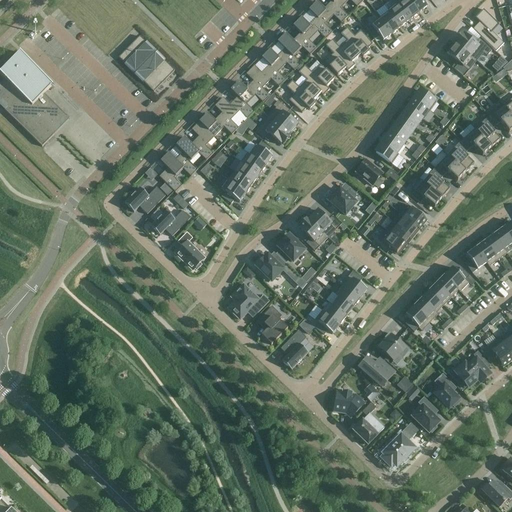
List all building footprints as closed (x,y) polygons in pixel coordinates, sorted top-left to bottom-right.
[(188,34),(212,8),(203,0),(190,0),(172,19),(188,34)] [(329,0),(331,2),(332,2),(340,9),(348,0),(357,8),(363,1),(362,0),(329,0)] [(399,0),(395,3),(410,21),(418,15),(418,14),(406,0),(399,0)] [(406,0),(418,14),(427,7),(424,3),(427,0),(406,0)] [(340,9),(332,2),(331,2),(324,9),(317,3),(308,11),(316,18),(324,25),(333,16),(341,24),(348,17),(340,9)] [(395,3),(396,5),(388,11),(401,28),(409,21),(410,21),(395,3)] [(401,28),(388,11),(380,18),(392,35),(401,28)] [(477,25),(472,30),(495,53),(503,45),(491,33),(499,26),(483,11),(475,19),(480,24),(478,26),(477,25)] [(325,40),(332,33),(324,25),(316,18),(308,25),(301,19),(293,27),(300,34),(308,41),(309,41),(318,32),(325,40)] [(392,35),(380,18),(370,25),(372,28),(367,31),(375,41),(379,37),(383,41),(392,34),(392,35)] [(360,32),(354,37),(347,29),(340,34),(344,38),(344,37),(348,41),(360,55),(363,58),(369,52),(367,50),(372,45),(360,32)] [(293,57),(302,48),(310,56),(317,49),(309,41),(308,41),(300,34),(292,42),(285,35),(277,43),(284,50),(285,50),(293,57)] [(483,54),(487,57),(491,51),(484,44),(479,40),(475,44),(463,35),(462,36),(461,35),(455,42),(456,43),(455,44),(476,62),(483,54)] [(124,64),(123,65),(142,83),(143,82),(153,93),(174,71),(164,61),(165,60),(146,42),(145,43),(139,37),(118,58),(124,64)] [(339,60),(346,68),(348,71),(355,66),(352,63),(360,55),(348,41),(339,49),(345,55),(339,60)] [(332,47),(329,43),(325,46),(333,55),(324,62),(337,77),(339,75),(342,73),(342,72),(346,68),(339,60),(345,55),(339,49),(336,45),(332,47)] [(455,44),(447,54),(459,64),(454,70),(463,78),(476,62),(455,44)] [(270,50),(262,59),(269,66),(269,65),(277,73),(286,64),(294,72),(301,65),(293,57),(285,50),(284,50),(277,58),(270,50)] [(20,53),(19,54),(20,55),(0,75),(0,74),(0,75),(5,80),(0,84),(0,99),(8,107),(4,110),(42,147),(58,131),(56,130),(54,128),(66,116),(44,94),(52,86),(20,53)] [(271,80),(279,88),(285,81),(277,73),(269,65),(269,66),(261,73),(254,66),(246,75),(253,82),(253,81),(261,89),(262,89),(271,80)] [(321,66),(313,74),(319,80),(313,86),(321,94),(323,96),(329,90),(326,88),(334,79),(321,66)] [(319,80),(313,74),(308,71),(305,74),(301,70),(298,73),(307,81),(299,89),(313,102),(314,101),(317,98),(321,94),(313,86),(319,80)] [(263,103),(270,97),(262,89),(261,89),(253,81),(253,82),(245,89),(238,82),(230,91),(237,98),(238,97),(246,105),(255,96),(263,103)] [(299,89),(294,85),(295,84),(292,82),(286,88),(294,95),(289,101),(302,114),(307,108),(309,111),(315,104),(313,102),(299,89)] [(420,91),(413,100),(430,112),(436,103),(420,91)] [(215,107),(222,114),(222,113),(230,121),(239,112),(247,119),(254,113),(246,105),(238,97),(237,98),(230,105),(223,98),(215,107)] [(511,99),(503,106),(511,118),(511,99)] [(413,100),(407,109),(421,120),(423,121),(430,112),(413,100)] [(276,109),(268,118),(289,136),(297,126),(285,116),(289,111),(278,101),(273,107),(276,109)] [(493,113),(488,117),(495,126),(500,122),(509,133),(511,130),(511,118),(503,106),(493,113)] [(421,120),(407,109),(400,118),(415,128),(421,120)] [(232,135),(238,129),(230,121),(222,113),(222,114),(214,121),(207,114),(199,122),(214,137),(224,128),(232,135)] [(483,122),(474,130),(491,148),(500,140),(491,130),(495,126),(488,117),(483,122)] [(288,137),(289,136),(268,118),(264,123),(256,132),(265,140),(269,135),(281,145),(282,144),(283,145),(289,138),(288,137)] [(400,118),(394,127),(409,137),(415,128),(400,118)] [(248,120),(243,125),(251,132),(256,126),(248,120)] [(199,137),(191,145),(190,146),(198,153),(206,161),(213,154),(205,147),(214,137),(199,122),(191,130),(199,137)] [(409,137),(394,127),(388,135),(402,146),(409,137)] [(465,138),(460,142),(468,150),(473,146),(482,156),(491,148),(474,130),(465,138)] [(388,135),(381,144),(396,155),(397,154),(402,146),(388,135)] [(190,146),(191,145),(184,138),(176,146),(183,153),(175,161),(175,162),(183,169),(191,177),(197,170),(189,163),(198,153),(190,146)] [(456,147),(447,156),(465,173),(474,165),(464,155),(468,150),(460,142),(456,147)] [(247,154),(265,167),(272,158),(268,154),(271,150),(261,143),(258,147),(255,146),(249,155),(247,154)] [(397,154),(396,155),(381,144),(375,153),(392,165),(398,155),(397,154)] [(167,169),(159,177),(175,193),(182,186),(174,179),(183,169),(175,162),(175,161),(168,154),(160,162),(167,169)] [(265,167),(247,154),(240,163),(259,176),(265,168),(265,167)] [(439,164),(435,169),(443,177),(447,172),(457,182),(465,173),(447,156),(439,164)] [(356,173),(372,186),(382,174),(366,161),(356,173)] [(259,176),(240,163),(234,171),(252,185),(259,176)] [(430,174),(423,183),(442,199),(449,190),(439,181),(443,177),(435,169),(430,174)] [(397,183),(400,179),(390,170),(386,175),(397,183)] [(252,185),(234,171),(228,180),(247,194),(253,185),(252,185)] [(247,194),(228,180),(221,190),(225,193),(221,198),(231,205),(235,200),(239,203),(246,194),(247,194)] [(415,192),(411,197),(420,204),(424,199),(434,208),(442,199),(423,183),(420,180),(412,190),(415,192)] [(165,184),(160,189),(167,196),(172,191),(165,184)] [(333,192),(326,200),(330,203),(329,205),(335,209),(336,208),(343,214),(353,202),(350,200),(355,194),(346,186),(341,192),(337,188),(334,193),(333,192)] [(399,190),(394,187),(389,193),(394,197),(399,190)] [(134,213),(140,207),(141,208),(140,209),(147,215),(165,197),(156,188),(148,197),(139,188),(124,204),(134,213)] [(183,200),(178,205),(184,210),(188,205),(183,200)] [(426,222),(427,221),(406,205),(399,214),(417,229),(424,220),(426,222)] [(160,236),(166,230),(167,232),(166,232),(172,238),(190,219),(182,212),(176,218),(167,210),(150,227),(160,236)] [(317,211),(308,220),(328,239),(341,226),(332,217),(328,222),(317,211)] [(392,222),(410,237),(417,229),(399,214),(392,222)] [(198,225),(202,229),(206,226),(198,219),(194,223),(197,226),(198,225)] [(315,252),(328,239),(308,220),(307,221),(306,220),(299,227),(300,228),(299,229),(310,239),(306,244),(315,252)] [(392,222),(385,231),(403,245),(410,237),(392,222)] [(511,223),(502,230),(511,243),(511,223)] [(511,243),(502,230),(501,229),(493,236),(507,254),(504,250),(511,244),(511,243)] [(403,245),(385,231),(378,240),(392,251),(391,252),(392,252),(393,252),(396,254),(403,245)] [(187,243),(191,239),(186,234),(178,243),(182,247),(175,255),(192,271),(194,269),(196,271),(201,266),(199,264),(204,259),(187,243)] [(282,244),(278,248),(281,250),(276,255),(285,264),(290,259),(293,262),(304,251),(288,236),(287,236),(287,237),(282,241),(281,242),(282,244)] [(493,236),(484,242),(498,261),(507,254),(493,236)] [(489,267),(498,261),(484,242),(475,248),(489,267)] [(489,267),(476,249),(466,256),(470,261),(465,264),(472,274),(486,264),(489,267)] [(257,259),(250,266),(253,269),(251,270),(256,275),(258,274),(265,281),(276,270),(275,269),(280,264),(272,256),(267,261),(262,255),(258,260),(257,259)] [(456,272),(452,268),(444,277),(443,276),(460,293),(468,284),(465,281),(469,276),(461,268),(456,272)] [(348,277),(341,286),(359,300),(367,291),(358,284),(362,279),(353,272),(348,277)] [(443,276),(436,284),(451,299),(458,291),(460,293),(443,276)] [(297,286),(302,281),(299,278),(294,283),(297,286)] [(451,299),(436,284),(428,292),(429,292),(443,306),(451,299)] [(235,302),(228,309),(240,321),(250,310),(256,316),(269,302),(263,296),(259,301),(243,285),(231,298),(235,302)] [(353,309),(360,300),(359,300),(341,286),(335,295),(353,309)] [(429,292),(421,300),(437,316),(438,315),(436,314),(443,306),(429,292)] [(332,306),(346,317),(353,309),(335,295),(338,298),(332,306)] [(430,323),(437,316),(421,300),(421,299),(413,307),(430,323)] [(346,317),(332,306),(325,314),(322,311),(322,312),(340,326),(346,317)] [(421,332),(430,323),(413,307),(405,316),(409,320),(405,324),(414,333),(418,329),(421,332)] [(272,308),(260,320),(268,329),(261,336),(271,346),(287,329),(277,320),(275,321),(273,318),(277,314),(272,308)] [(340,326),(322,312),(314,321),(318,324),(314,328),(324,336),(327,331),(332,335),(339,326),(340,326)] [(313,329),(305,321),(299,326),(307,334),(313,329)] [(286,354),(288,356),(282,362),(291,371),(308,354),(299,345),(306,339),(298,331),(280,350),(286,355),(286,354)] [(398,356),(402,359),(409,351),(389,334),(385,339),(387,340),(379,349),(393,362),(398,356)] [(511,358),(511,342),(505,334),(497,340),(511,359),(511,358)] [(511,359),(497,340),(481,351),(488,361),(494,357),(501,366),(511,359)] [(462,362),(480,383),(490,375),(481,366),(486,362),(477,352),(473,356),(476,360),(467,367),(462,362)] [(359,368),(378,385),(379,385),(378,384),(385,376),(389,380),(394,374),(379,361),(378,361),(379,362),(375,366),(367,359),(359,368)] [(480,383),(462,362),(453,370),(452,369),(447,373),(456,383),(460,379),(468,389),(477,381),(480,384),(480,383)] [(440,389),(434,395),(448,410),(452,406),(454,408),(460,402),(446,387),(450,383),(442,375),(434,383),(440,389)] [(407,381),(404,384),(409,389),(413,385),(407,381)] [(373,389),(368,395),(366,397),(371,402),(378,394),(373,389)] [(343,392),(343,394),(337,393),(334,413),(345,415),(349,411),(353,415),(364,404),(355,396),(351,395),(351,394),(343,392)] [(422,400),(418,405),(421,408),(411,419),(427,435),(428,434),(430,435),(435,430),(434,428),(438,424),(427,413),(431,409),(422,400)] [(376,408),(371,404),(362,412),(367,417),(376,408)] [(367,446),(377,436),(362,421),(352,431),(367,446)] [(412,426),(405,434),(410,439),(417,431),(412,426)] [(413,450),(399,436),(399,435),(393,441),(395,443),(383,455),(384,456),(382,459),(390,468),(393,465),(396,468),(413,450)] [(511,461),(510,460),(505,467),(506,468),(503,472),(511,479),(511,461)] [(499,490),(495,486),(492,483),(490,486),(488,484),(482,491),(499,508),(508,499),(509,501),(511,498),(511,494),(503,486),(499,490)] [(0,511),(9,511),(11,510),(0,499),(0,511)] [(450,508),(454,511),(460,505),(457,502),(450,508)]
